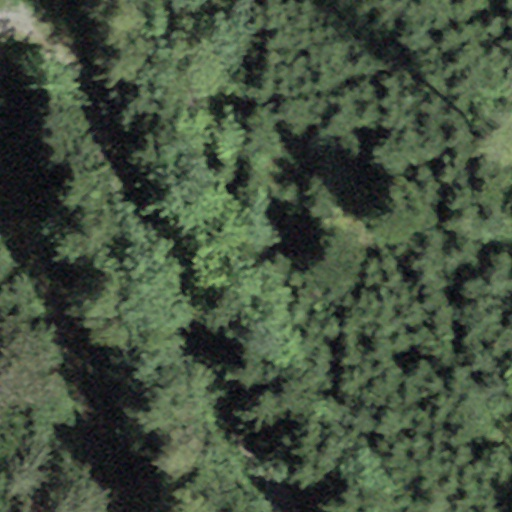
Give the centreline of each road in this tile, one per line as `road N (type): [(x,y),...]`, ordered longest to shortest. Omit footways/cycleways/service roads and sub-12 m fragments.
road 1 (track): [(0,0),(29,1),(62,24),(174,305),(297,511)]
road 2 (track): [(120,511),(112,457),(40,257),(0,177)]
